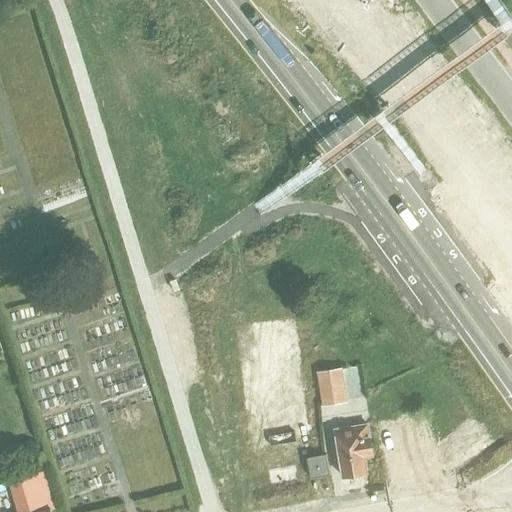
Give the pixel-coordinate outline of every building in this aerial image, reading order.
[(317,372),(323,405),(348,401),(343,367),(317,372)] [(368,423),(336,428),(344,476),(368,472),(366,456),(374,455),(368,423)] [(312,478),(332,474),(327,453),(308,457),(310,465),(312,478)] [(299,480),(297,467),(296,465),(269,470),(272,485),(299,480)] [(312,478),(310,465),(297,467),(299,480),(312,478)] [(53,511),(53,510),(60,508),(49,469),(10,480),(18,511),(53,511)]
